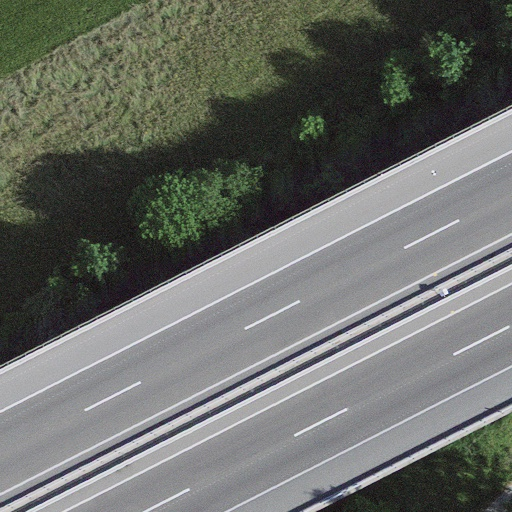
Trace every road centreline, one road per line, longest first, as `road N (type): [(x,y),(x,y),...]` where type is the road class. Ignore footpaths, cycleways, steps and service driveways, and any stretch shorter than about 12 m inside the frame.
road 1 (motorway): [(511,193),(0,453)]
road 2 (motorway): [(145,511),(511,325)]
